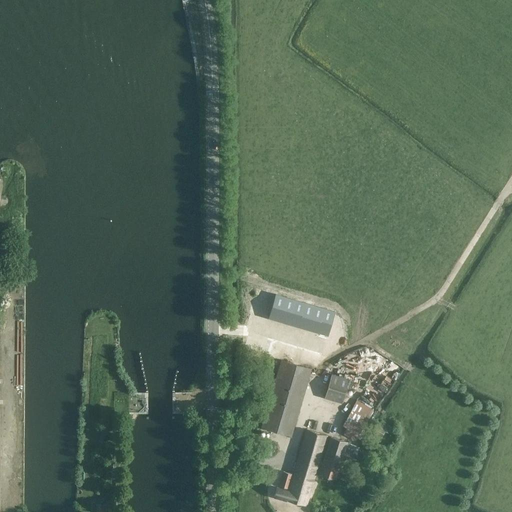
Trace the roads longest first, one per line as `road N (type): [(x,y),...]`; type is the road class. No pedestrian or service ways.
road 1 (tertiary): [(212,511),(212,77),(204,0)]
road 2 (track): [(437,298),(322,363),(295,440),(274,466),(212,466)]
road 3 (track): [(511,183),(437,298),(456,308)]
